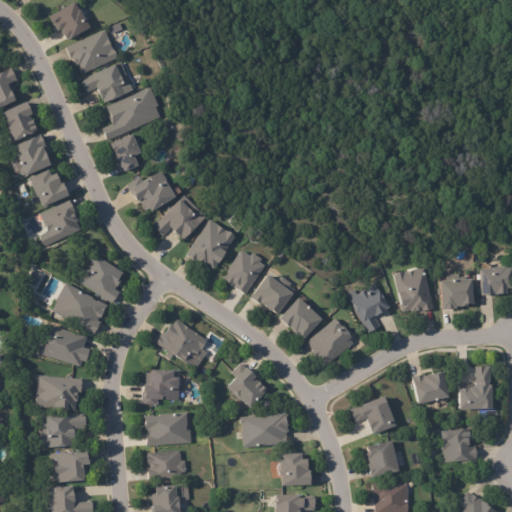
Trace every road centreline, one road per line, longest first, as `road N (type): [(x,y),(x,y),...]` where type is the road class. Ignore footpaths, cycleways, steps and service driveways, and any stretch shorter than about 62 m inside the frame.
road 1 (residential): [(343,511),(311,399),(252,341),(134,258),(35,55),(0,14)]
road 2 (residential): [(120,511),(113,377),(164,283)]
road 3 (residential): [(511,337),(486,332),(418,341),(311,399)]
